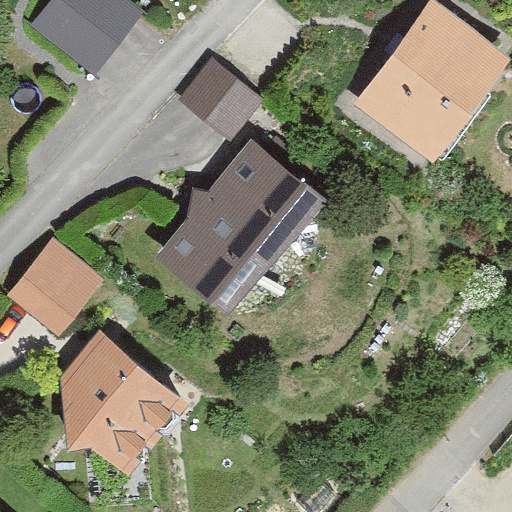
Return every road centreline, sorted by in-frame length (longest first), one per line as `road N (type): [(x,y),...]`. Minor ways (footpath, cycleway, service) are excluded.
road 1 (residential): [(0,253),(242,0)]
road 2 (residential): [(398,511),(511,391)]
